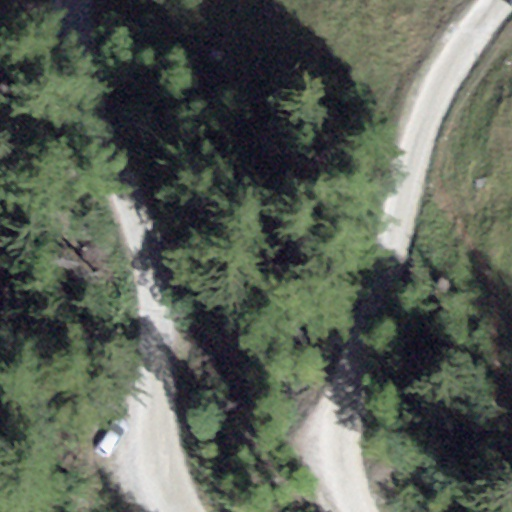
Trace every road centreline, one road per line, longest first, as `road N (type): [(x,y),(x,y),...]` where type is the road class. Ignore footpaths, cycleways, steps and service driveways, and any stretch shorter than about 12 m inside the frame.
road 1 (track): [(506,0),(439,95),(416,163),(406,233),(348,364),(331,426),(331,463),(356,511)]
road 2 (track): [(190,511),(148,462),(146,268),(72,48),(81,0)]
